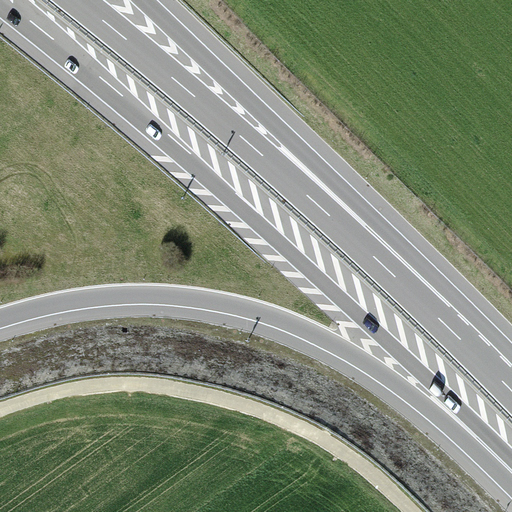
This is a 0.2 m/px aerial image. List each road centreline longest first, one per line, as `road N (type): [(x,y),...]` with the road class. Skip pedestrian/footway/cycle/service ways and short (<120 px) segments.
road 1 (motorway): [(0,3),(220,187),(511,471)]
road 2 (trunk): [(0,321),(121,297),(182,299),(270,318),(374,370),(511,484)]
road 3 (trunk): [(460,337),(77,0)]
road 4 (trunk): [(460,337),(135,0)]
road 5 (track): [(0,416),(119,389),(183,395),(305,433),(355,463),(408,511)]
